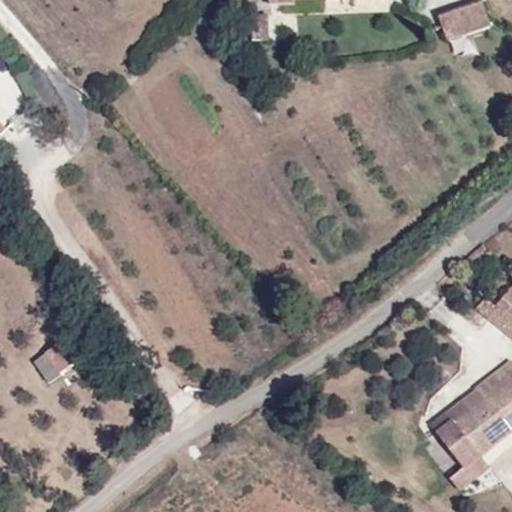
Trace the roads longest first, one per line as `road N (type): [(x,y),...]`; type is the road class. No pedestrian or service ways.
road 1 (residential): [(85,511),(207,422),(316,366),(511,205)]
road 2 (track): [(207,422),(41,211),(39,178),(75,136),(82,108),(0,10)]
